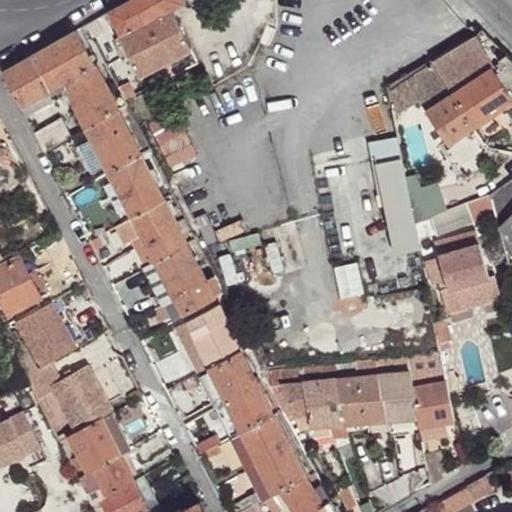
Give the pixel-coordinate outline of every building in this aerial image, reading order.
[(184,0),(130,0),(109,12),(121,36),(114,40),(123,59),(131,55),(141,75),(192,49),(173,10),(186,3),(184,0)] [(100,17),(87,25),(94,38),(107,32),(100,17)] [(3,72),(22,107),(62,85),(96,66),(77,30),(3,72)] [(432,65),(393,91),(398,116),(419,101),(449,145),(511,102),(511,61),(506,57),(498,63),(478,32),(431,62),(432,65)] [(199,62),(192,49),(141,75),(148,89),(199,62)] [(67,93),(85,128),(118,109),(119,109),(114,99),(96,66),(62,85),(67,93)] [(22,107),(26,116),(67,93),(62,85),(22,107)] [(127,86),(120,89),(123,94),(126,100),(132,96),(127,86)] [(114,99),(119,109),(128,104),(126,100),(123,94),(114,99)] [(105,167),(108,173),(142,155),(118,109),(85,128),(90,138),(91,141),(105,167)] [(35,132),(44,151),(72,136),(67,127),(65,123),(61,117),(35,132)] [(85,128),(76,133),(81,143),(90,138),(85,128)] [(90,175),(105,167),(91,141),(77,147),(90,175)] [(127,208),(131,217),(165,199),(157,184),(151,171),(142,155),(108,173),(112,181),(127,208)] [(417,222),(404,159),(377,164),(393,254),(422,248),(417,222)] [(156,168),(151,171),(157,184),(162,181),(156,168)] [(511,179),(489,196),(495,215),(500,233),(511,220),(511,179)] [(119,212),(127,208),(112,181),(105,186),(119,212)] [(165,199),(131,217),(145,244),(155,263),(188,244),(165,199)] [(131,217),(117,225),(127,243),(133,240),(137,249),(145,244),(131,217)] [(511,220),(500,233),(511,244),(511,220)] [(511,244),(500,233),(506,255),(511,260),(511,244)] [(91,240),(96,251),(103,247),(98,236),(91,240)] [(440,257),(478,246),(475,238),(438,248),(440,257)] [(44,251),(54,270),(70,262),(60,243),(44,251)] [(145,244),(137,249),(147,267),(155,263),(145,244)] [(155,263),(175,301),(208,283),(188,244),(155,263)] [(480,245),(478,246),(440,257),(449,290),(490,279),(480,245)] [(51,292),(27,246),(19,251),(21,257),(42,297),(51,292)] [(0,268),(21,257),(19,251),(3,260),(0,261),(0,268)] [(21,257),(0,268),(0,300),(7,315),(42,297),(21,257)] [(147,267),(166,305),(175,301),(155,263),(147,267)] [(175,301),(183,316),(216,298),(208,283),(175,301)] [(166,305),(175,320),(183,316),(175,301),(166,305)] [(19,324),(44,367),(52,363),(79,348),(54,304),(19,324)] [(242,352),(244,352),(220,306),(207,313),(203,316),(188,324),(204,356),(211,369),(242,352)] [(204,356),(188,324),(175,330),(192,362),(193,362),(204,356)] [(275,414),(242,352),(211,369),(210,369),(225,398),(227,403),(242,432),(275,414)] [(210,369),(211,369),(204,356),(193,362),(199,375),(201,374),(210,369)] [(447,382),(442,356),(426,358),(432,385),(447,382)] [(432,385),(426,358),(408,360),(411,374),(414,388),(432,385)] [(411,374),(408,360),(395,361),(399,376),(411,374)] [(42,369),(28,377),(33,386),(39,399),(54,390),(79,433),(105,418),(113,413),(117,411),(90,365),(63,380),(52,363),(44,367),(42,369)] [(358,371),(356,365),(336,367),(338,375),(358,374),(358,371)] [(338,375),(336,367),(322,369),(324,377),(338,375)] [(225,398),(210,369),(201,374),(215,403),(225,398)] [(324,377),(322,369),(302,371),(303,379),(324,377)] [(303,379),(302,371),(278,373),(280,381),(303,379)] [(399,376),(382,377),(391,421),(420,419),(414,388),(411,374),(399,376)] [(382,377),(360,379),(369,423),(391,421),(382,377)] [(360,379),(339,381),(347,425),(369,423),(360,379)] [(347,425),(339,381),(323,382),(332,427),(347,425)] [(332,427),(323,382),(306,384),(312,413),(315,428),(317,439),(336,438),(332,427)] [(432,385),(414,388),(420,419),(422,428),(432,427),(456,422),(447,382),(432,385)] [(312,413),(306,384),(283,386),(306,432),(315,428),(312,413)] [(218,407),(227,403),(225,398),(215,403),(218,407)] [(233,437),(242,432),(227,403),(218,407),(233,437)] [(24,412),(0,424),(0,463),(3,469),(42,448),(24,412)] [(127,439),(113,413),(105,418),(117,443),(127,439)] [(259,466),(274,495),(283,490),(307,478),(275,414),(242,432),(257,461),(259,466)] [(117,443),(105,418),(79,433),(72,437),(82,458),(90,474),(123,454),(117,443)] [(347,425),(332,427),(336,438),(350,436),(347,425)] [(432,427),(422,428),(425,444),(435,442),(432,427)] [(257,461),(242,432),(233,437),(236,443),(248,466),(257,461)] [(197,446),(201,454),(206,452),(220,444),(217,437),(197,446)] [(236,443),(233,437),(220,444),(206,452),(208,458),(236,443)] [(136,481),(123,454),(90,474),(80,478),(88,494),(93,491),(102,487),(107,497),(136,481)] [(441,456),(427,459),(430,473),(432,485),(446,478),(441,456)] [(80,478),(90,474),(82,458),(72,463),(80,478)] [(250,470),(259,466),(257,461),(248,466),(250,470)] [(250,470),(265,500),(272,496),(274,495),(259,466),(250,470)] [(283,490),(294,511),(312,511),(332,500),(317,471),(307,478),(283,490)] [(432,485),(430,473),(421,475),(424,489),(432,485)] [(161,507),(145,476),(136,481),(152,511),(161,507)] [(486,478),(468,489),(475,502),(493,492),(486,478)] [(150,511),(152,511),(136,481),(107,497),(103,499),(105,505),(108,511),(150,511)] [(103,499),(107,497),(102,487),(93,491),(98,502),(103,499)] [(348,489),(339,494),(340,495),(341,495),(350,511),(357,507),(348,489)] [(468,489),(446,500),(451,511),(455,511),(475,502),(468,489)] [(272,496),(281,511),(294,511),(283,490),(274,495),(272,496)] [(196,493),(195,493),(195,494),(178,504),(181,508),(183,511),(185,511),(201,503),(196,493)] [(230,510),(230,511),(242,511),(254,506),(250,498),(230,510)] [(105,505),(103,499),(98,502),(93,504),(96,510),(105,505)] [(338,511),(332,500),(312,511),(338,511)] [(437,505),(439,511),(451,511),(446,500),(437,505)] [(480,511),(475,502),(455,511),(480,511)] [(205,511),(201,503),(185,511),(205,511)]
